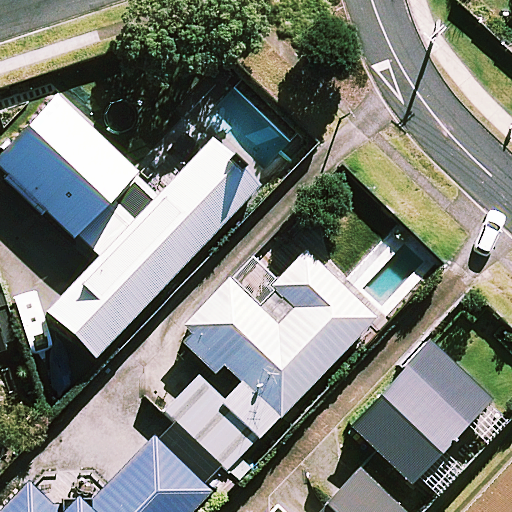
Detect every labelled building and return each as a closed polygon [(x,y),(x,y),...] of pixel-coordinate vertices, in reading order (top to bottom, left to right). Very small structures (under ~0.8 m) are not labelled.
[(50,99),(0,154),(0,173),(99,264),(52,315),(97,356),(257,182),(207,136),(154,193),(50,99)] [(367,319),(300,255),(271,285),(246,261),(171,340),(202,369),(184,388),(165,370),(140,396),(221,473),(367,319)] [(426,343),(345,426),(407,487),(412,481),(432,501),(508,423),(426,343)] [(86,507),(62,485),(44,504),(23,484),(0,509),(0,511),(188,511),(209,490),(150,436),(86,507)] [(511,511),(511,463),(465,511),(511,511)] [(405,511),(363,468),(318,511),(278,511),(275,508),(271,511),(405,511)]
